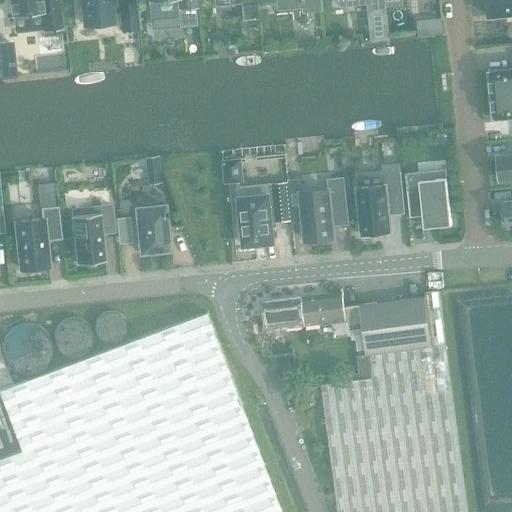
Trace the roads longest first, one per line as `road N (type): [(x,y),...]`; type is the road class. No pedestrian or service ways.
road 1 (residential): [(452,0),(480,260)]
road 2 (unclassified): [(316,511),(269,391),(229,318),(233,281)]
road 3 (unclassified): [(233,281),(480,260)]
road 4 (unclassified): [(0,307),(233,281)]
